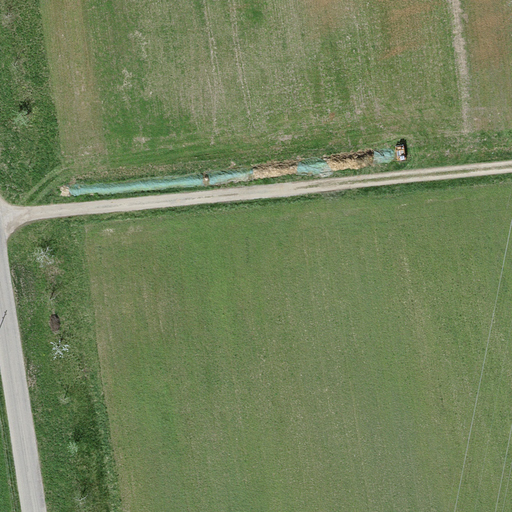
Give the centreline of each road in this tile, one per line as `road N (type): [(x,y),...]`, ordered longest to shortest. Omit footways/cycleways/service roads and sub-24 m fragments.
road 1 (track): [(0,217),(511,167)]
road 2 (unclassified): [(34,511),(0,276)]
